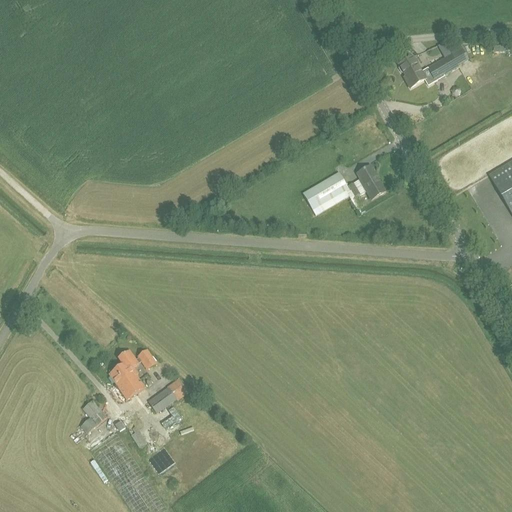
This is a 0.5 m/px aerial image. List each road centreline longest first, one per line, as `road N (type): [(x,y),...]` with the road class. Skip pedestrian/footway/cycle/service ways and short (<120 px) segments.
road 1 (unclassified): [(0,345),(53,252),(89,233),(468,253)]
road 2 (unclassified): [(468,253),(345,47)]
road 3 (unclassified): [(345,47),(511,31)]
